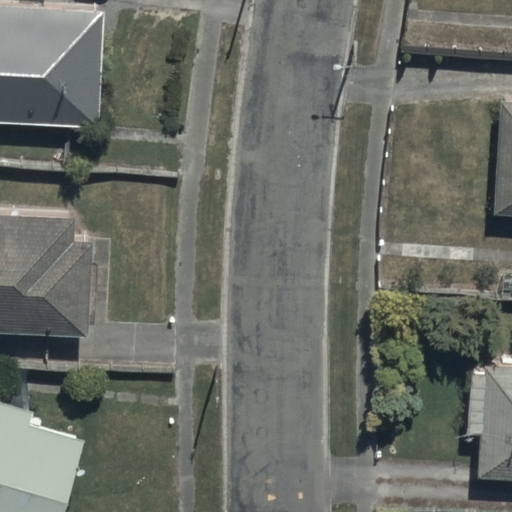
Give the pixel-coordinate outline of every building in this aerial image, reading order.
[(100,0),(0,0),(0,104),(96,109),(100,0)] [(511,94),(498,94),(494,208),(511,208),(511,94)] [(72,199),(0,196),(0,314),(86,319),(90,222),(71,221),(72,199)] [(511,348),(476,347),(472,456),(511,458),(511,348)] [(0,511),(55,511),(81,421),(28,406),(31,394),(0,385),(0,511)]
